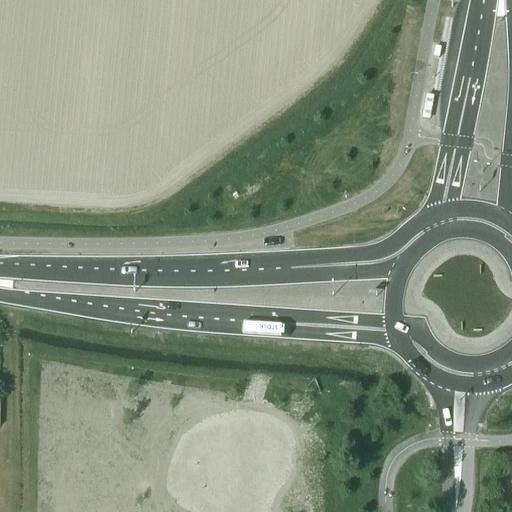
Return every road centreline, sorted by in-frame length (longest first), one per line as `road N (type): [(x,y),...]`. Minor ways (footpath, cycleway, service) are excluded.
road 1 (primary): [(305,267),(0,267)]
road 2 (primary): [(0,296),(302,326)]
road 3 (primary): [(422,222),(383,250),(305,267)]
road 4 (unclassified): [(434,376),(455,500)]
